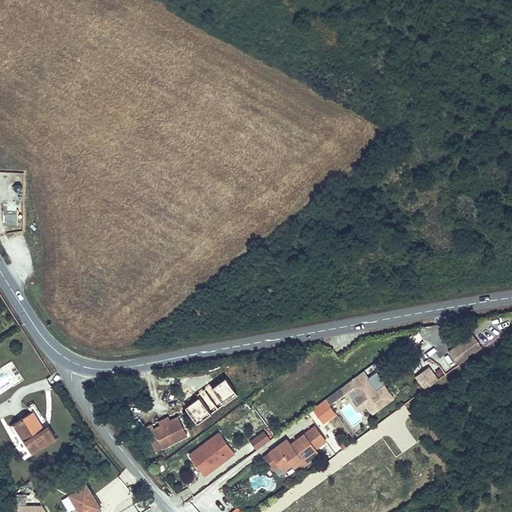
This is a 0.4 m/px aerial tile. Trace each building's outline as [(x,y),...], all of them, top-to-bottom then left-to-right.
[(477,333),(464,343),(474,356),(487,346),(477,333)] [(464,343),(453,351),(463,364),(474,356),(464,343)] [(0,394),(24,380),(12,361),(0,368),(0,394)] [(428,365),(414,376),(424,389),(439,378),(428,365)] [(354,388),(360,395),(367,405),(373,413),(393,398),(376,376),(374,375),(368,379),(363,372),(341,389),(345,395),(354,388)] [(332,401),(342,394),(339,388),(328,396),(332,401)] [(354,400),(361,409),(367,405),(360,395),(354,400)] [(337,414),(326,399),(314,408),(325,423),(337,414)] [(269,426),(279,418),(265,402),(255,410),(269,426)] [(34,409),(15,420),(32,449),(56,435),(51,426),(46,429),(34,409)] [(171,423),(169,418),(161,422),(163,427),(171,423)] [(188,436),(179,419),(171,423),(163,427),(156,430),(159,435),(151,439),(157,452),(188,436)] [(325,441),(315,428),(290,445),(287,441),(271,452),(280,464),(284,470),(291,465),(297,461),(299,463),(305,459),(315,451),(317,450),(315,448),(325,441)] [(234,452),(219,431),(189,454),(204,474),(234,452)] [(265,432),(252,442),(257,450),(271,440),(265,432)] [(343,440),(339,442),(345,450),(348,447),(343,440)] [(320,454),(317,450),(315,451),(305,459),(299,463),(300,465),(302,467),(308,462),(319,455),(320,454)] [(280,464),(271,452),(264,457),(273,469),(280,464)] [(299,463),(297,461),(291,465),(294,469),(300,465),(299,463)] [(88,487),(71,497),(79,511),(99,511),(102,511),(88,487)]
